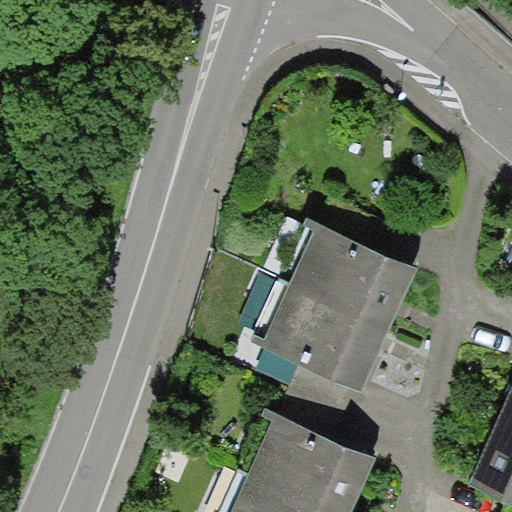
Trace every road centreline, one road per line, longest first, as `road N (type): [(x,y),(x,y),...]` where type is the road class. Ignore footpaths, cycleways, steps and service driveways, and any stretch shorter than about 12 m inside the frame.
road 1 (secondary): [(57,511),(145,268),(215,0)]
road 2 (residential): [(511,119),(384,0)]
